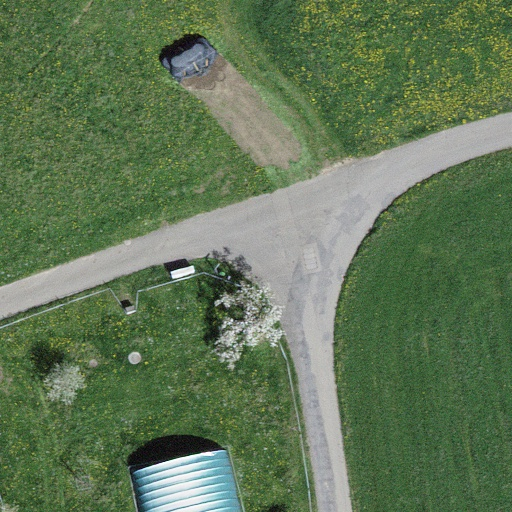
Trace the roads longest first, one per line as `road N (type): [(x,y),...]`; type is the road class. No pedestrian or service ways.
road 1 (unclassified): [(294,204),(0,309)]
road 2 (unclassified): [(334,511),(331,436),(294,204)]
road 3 (unclassified): [(294,204),(511,138)]
